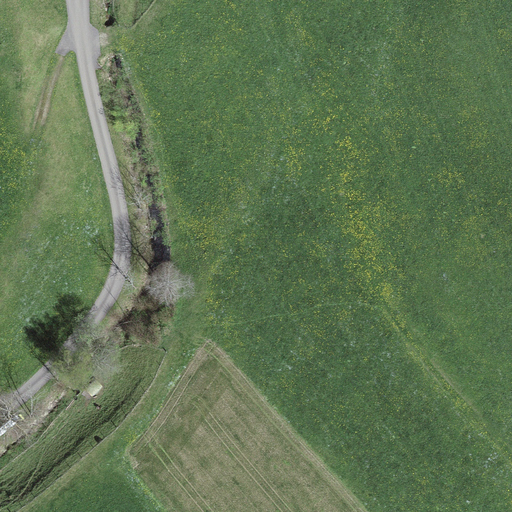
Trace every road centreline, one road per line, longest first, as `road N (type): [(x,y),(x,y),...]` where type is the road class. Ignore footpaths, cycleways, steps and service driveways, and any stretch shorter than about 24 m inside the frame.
road 1 (track): [(0,404),(82,336),(122,263),(81,0)]
road 2 (track): [(31,175),(37,112),(63,44),(82,36)]
